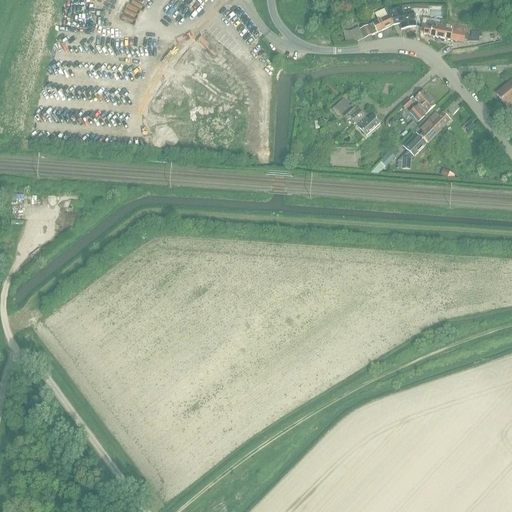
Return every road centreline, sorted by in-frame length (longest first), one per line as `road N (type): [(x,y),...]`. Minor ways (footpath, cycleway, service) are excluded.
road 1 (track): [(511,230),(146,207),(27,307),(11,337),(18,359)]
road 2 (unclassified): [(145,511),(39,367),(13,361),(0,402)]
road 3 (residential): [(437,64),(398,44),(324,50)]
